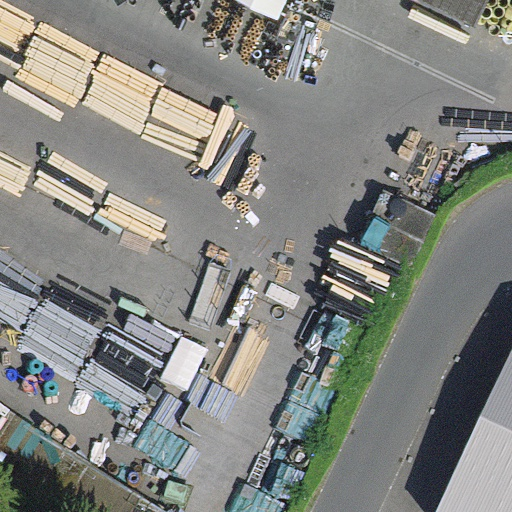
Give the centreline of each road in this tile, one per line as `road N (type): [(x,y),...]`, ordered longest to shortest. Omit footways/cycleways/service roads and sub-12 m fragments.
road 1 (unclassified): [(336,511),(449,263),(511,215)]
road 2 (unknown): [(212,0),(381,90)]
